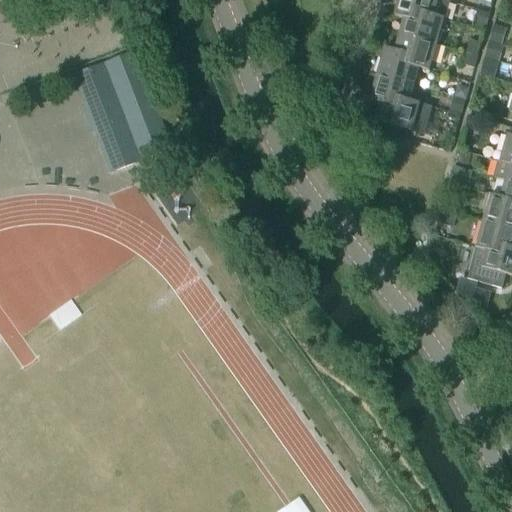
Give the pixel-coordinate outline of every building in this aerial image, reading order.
[(436,0),(398,0),(394,17),(404,20),(404,19),(417,22),(420,14),(433,17),(433,16),(443,19),(448,3),(438,0),(436,0)] [(404,20),(399,36),(436,46),(436,45),(439,42),(441,34),(440,30),(443,19),(433,16),(433,17),(420,14),(417,22),(404,19),(404,20)] [(395,52),(394,53),(408,57),(405,65),(418,69),(428,72),(436,46),(399,36),(395,52)] [(385,49),(377,76),(413,86),(418,69),(405,65),(408,57),(394,53),(395,52),(385,49)] [(134,55),(75,77),(112,173),(171,151),(134,55)] [(465,55),(462,66),(474,69),(477,58),(465,55)] [(377,76),(370,102),(380,105),(380,104),(393,108),(396,99),(409,103),(409,102),(413,86),(377,76)] [(380,105),(372,132),(385,136),(388,126),(411,132),(425,136),(432,108),(419,105),(409,102),(409,103),(396,99),(393,108),(380,104),(380,105)] [(500,163),(500,164),(510,166),(510,165),(511,166),(511,137),(508,136),(500,163)] [(498,163),(494,179),(505,183),(511,184),(511,166),(510,165),(510,166),(500,164),(500,163),(498,163)] [(500,199),(500,200),(511,203),(511,208),(511,212),(511,184),(505,183),(500,199)] [(490,196),(483,222),(511,230),(511,212),(511,208),(511,203),(500,200),(500,199),(490,196)] [(511,230),(483,222),(475,249),(479,250),(485,252),(486,251),(499,255),(501,246),(511,249),(511,230)] [(475,249),(468,274),(473,275),(471,282),(501,290),(505,276),(511,277),(511,249),(501,246),(499,255),(486,251),(485,252),(479,250),(475,249)] [(475,289),(472,303),(487,307),(491,294),(475,289)]
